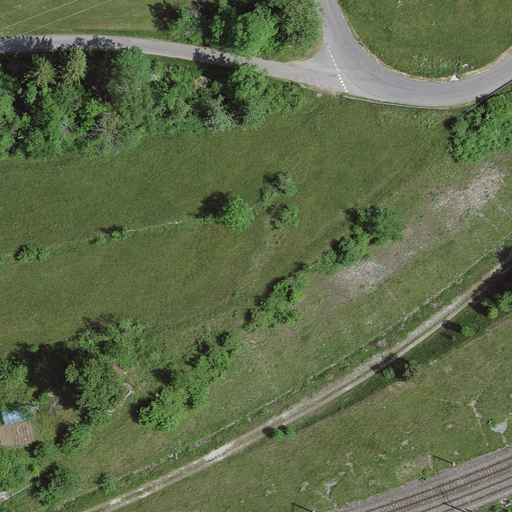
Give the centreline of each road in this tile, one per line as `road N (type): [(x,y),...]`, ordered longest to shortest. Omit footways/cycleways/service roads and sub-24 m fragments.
road 1 (track): [(100,511),(274,427),(399,351),(511,263)]
road 2 (track): [(0,47),(133,45),(310,77),(358,70)]
road 3 (unclassified): [(511,65),(455,93),(410,91),(358,70)]
